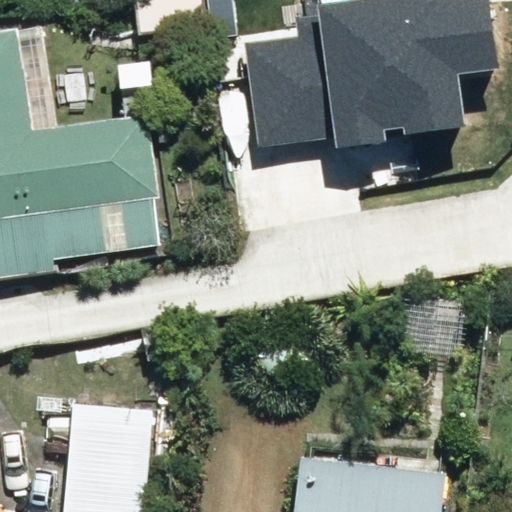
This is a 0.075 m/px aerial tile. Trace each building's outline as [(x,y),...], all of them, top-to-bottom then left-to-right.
[(117,36),(120,54),(146,49),(145,41),(206,31),(200,0),(127,0),(133,33),(117,36)] [(332,24),(255,36),(270,137),(345,126),(347,135),(468,116),(460,66),(503,59),(494,0),(336,0),(328,1),(332,24)] [(0,273),(158,247),(150,202),(157,201),(143,118),(51,134),(31,26),(0,31),(0,273)] [(432,356),(482,357),(482,310),(433,309),(432,356)] [(149,402),(170,404),(175,349),(148,346),(146,375),(152,375),(149,402)] [(68,408),(57,511),(141,511),(151,415),(68,408)] [(437,511),(441,478),(288,460),(282,511),(437,511)]
